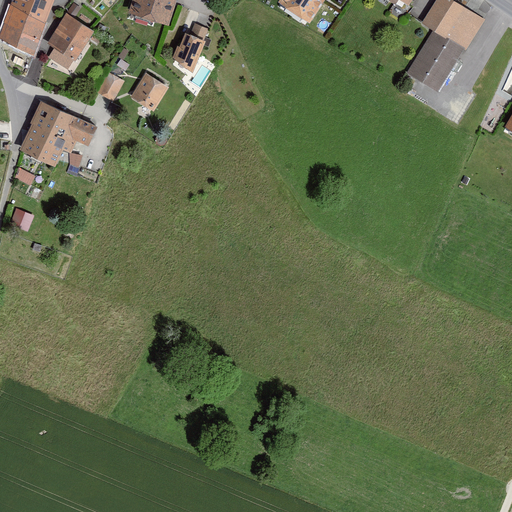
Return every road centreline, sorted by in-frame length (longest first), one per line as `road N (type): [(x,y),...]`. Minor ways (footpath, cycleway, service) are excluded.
road 1 (residential): [(0,80),(14,129),(0,217)]
road 2 (unknown): [(7,93),(90,109),(97,132),(89,149)]
